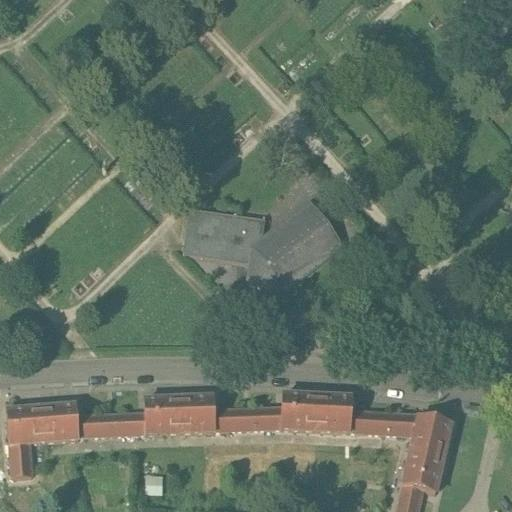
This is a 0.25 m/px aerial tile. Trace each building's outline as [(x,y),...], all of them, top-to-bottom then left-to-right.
[(264,224),(188,214),(185,241),(221,247),(219,263),(248,267),(253,237),(262,238),(264,224)] [(272,247),(266,239),(262,238),(253,237),(248,267),(245,288),(285,294),(287,279),(329,247),(308,220),(272,247)] [(352,401),(282,398),(281,412),(280,431),(280,432),(350,435),(350,434),(351,415),(352,401)] [(158,403),(143,404),(144,418),(145,437),(145,438),(215,435),(215,434),(214,415),(213,401),(158,403)] [(75,409),(5,415),(8,449),(9,449),(12,482),(31,480),(28,447),(78,443),(78,441),(76,421),(75,409)] [(281,412),(249,413),(250,433),(280,431),(281,412)] [(244,413),(214,415),(215,434),(245,433),(244,413)] [(418,418),(351,415),(350,434),(414,438),(418,418)] [(451,425),(418,417),(414,438),(403,486),(404,486),(423,490),(436,493),(451,425)] [(144,418),(112,419),(113,439),(145,437),(144,418)] [(108,420),(76,421),(78,441),(109,439),(108,420)] [(167,495),(167,477),(151,476),(150,495),(167,495)] [(417,511),(423,490),(404,486),(397,511),(417,511)]
